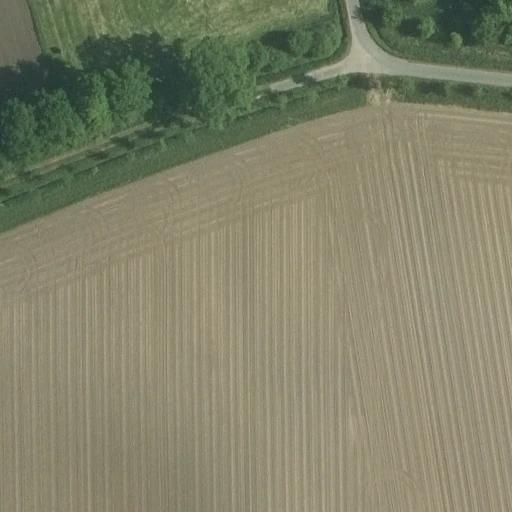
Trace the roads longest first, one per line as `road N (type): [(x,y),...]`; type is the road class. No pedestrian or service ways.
road 1 (track): [(363,67),(196,112),(0,183)]
road 2 (unclassified): [(511,83),(363,67),(350,0)]
